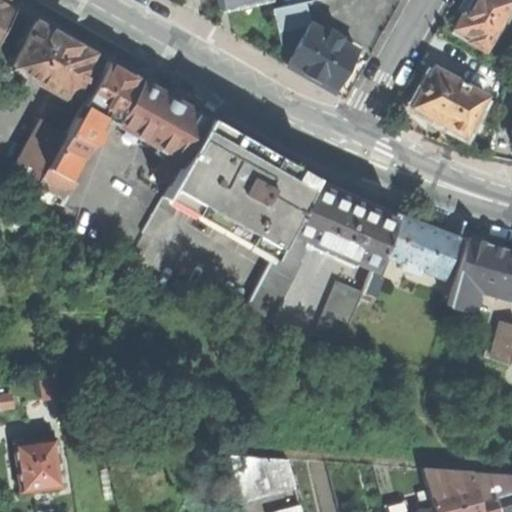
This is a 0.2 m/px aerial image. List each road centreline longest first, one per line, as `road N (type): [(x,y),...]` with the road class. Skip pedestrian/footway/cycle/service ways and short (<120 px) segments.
road 1 (primary): [(352,140),(105,0)]
road 2 (primary): [(511,196),(352,140)]
road 3 (residential): [(352,140),(427,0)]
